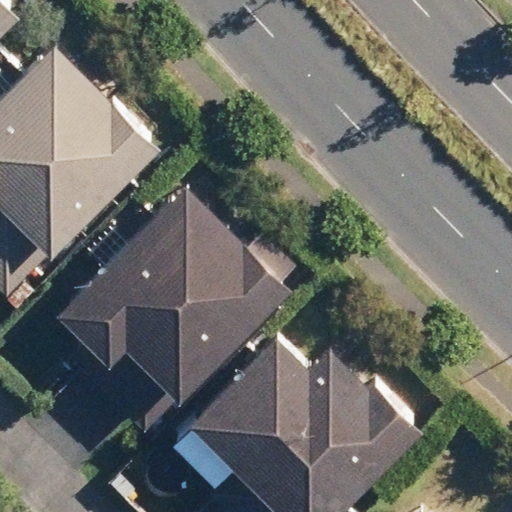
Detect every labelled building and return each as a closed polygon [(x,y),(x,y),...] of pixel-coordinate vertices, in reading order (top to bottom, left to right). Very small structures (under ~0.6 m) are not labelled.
[(0,0),(0,16),(17,0),(0,0)] [(61,46),(0,106),(0,284),(1,285),(151,136),(61,46)] [(200,180),(71,316),(156,395),(284,258),(200,180)] [(302,310),(203,408),(307,511),(312,511),(409,417),(302,310)] [(438,511),(425,500),(414,511),(438,511)]
